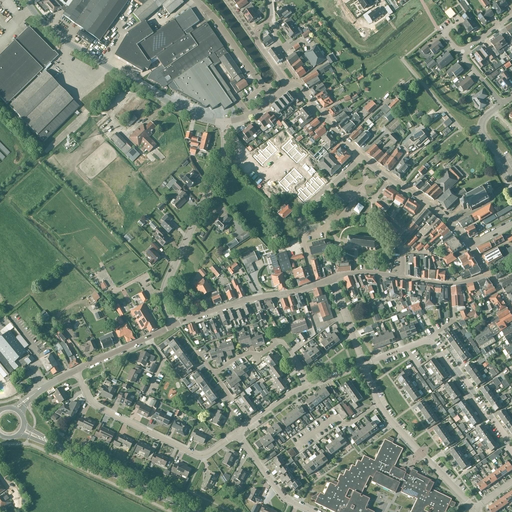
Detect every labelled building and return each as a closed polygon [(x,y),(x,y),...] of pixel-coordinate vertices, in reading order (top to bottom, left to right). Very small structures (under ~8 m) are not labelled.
[(62,8),(55,1),(55,0),(47,0),(44,3),(49,8),(48,8),(53,14),(56,10),(58,12),(62,8)] [(57,0),(68,8),(63,16),(75,24),(92,0),(57,0)] [(129,1),(126,0),(92,0),(75,24),(83,30),(78,36),(91,45),(95,39),(99,42),(129,1)] [(156,6),(159,9),(162,6),(170,15),(183,3),(180,0),(150,0),(133,14),(139,21),(156,6)] [(242,0),(236,5),(240,10),(248,3),(248,2),(250,1),(249,0),(246,0),(246,1),(245,0),(242,0)] [(357,0),(364,9),(370,5),(366,0),(357,0)] [(499,3),(493,7),(499,15),(505,11),(503,9),(508,6),(505,1),(504,0),(500,0),(498,1),(499,3)] [(245,9),(247,12),(243,14),(246,19),(255,13),(253,11),(255,9),(251,4),(245,9)] [(287,6),(276,13),(280,19),(285,15),(287,18),(292,14),(287,6)] [(383,16),(377,8),(369,14),(375,22),(383,16)] [(199,22),(190,9),(189,10),(174,20),(183,33),(191,28),(199,22)] [(484,13),(483,14),(482,12),(480,12),(478,13),(478,15),(479,17),(478,17),(484,26),(490,21),(488,19),(491,17),(491,18),(494,15),(490,10),(485,14),(484,13)] [(256,16),(255,13),(246,19),(250,24),(254,21),(255,24),(262,19),(258,14),(256,16)] [(469,29),(472,33),(473,33),(475,32),(475,31),(475,29),(477,28),(471,19),(473,18),(469,13),(462,17),(466,22),(463,24),(467,30),(469,29)] [(283,28),(287,33),(294,28),(292,25),(294,23),(291,18),(285,22),(287,25),(283,28)] [(232,104),(236,102),(229,92),(225,95),(207,68),(212,65),(208,58),(223,48),(206,23),(193,32),(191,28),(183,33),(174,20),(153,35),(144,23),(127,34),(128,36),(126,37),(114,57),(132,67),(131,71),(141,73),(142,73),(144,70),(147,71),(149,68),(152,72),(148,79),(164,88),(168,86),(171,90),(176,93),(177,92),(179,94),(180,93),(181,95),(186,98),(187,97),(188,99),(189,99),(191,101),(196,103),(197,103),(198,105),(199,104),(201,106),(205,109),(209,106),(212,110),(220,105),(224,110),(232,105),(232,104)] [(0,55),(0,97),(7,105),(11,102),(13,104),(9,107),(11,109),(47,74),(45,72),(41,75),(39,73),(57,56),(29,27),(0,55)] [(296,30),(294,28),(287,33),(291,38),(294,35),(296,38),(303,33),(299,28),(296,30)] [(309,31),(302,36),(304,39),(311,34),(309,31)] [(265,42),(262,44),(265,48),(274,43),(269,36),(263,40),(265,42)] [(504,51),(511,46),(507,39),(504,41),(501,37),(500,36),(498,38),(498,39),(496,40),(504,51)] [(111,49),(115,42),(109,39),(104,46),(111,49)] [(494,41),(491,43),(492,43),(491,44),(494,48),(492,50),(497,57),(504,52),(504,51),(496,40),(494,42),(494,41)] [(430,50),(434,55),(443,47),(438,41),(429,49),(427,46),(421,51),(425,55),(430,50)] [(309,51),(305,54),(314,68),(317,65),(318,66),(326,60),(317,45),(312,48),(313,50),(310,52),(309,51)] [(221,62),(231,77),(233,80),(233,79),(234,79),(235,80),(230,83),(237,93),(240,91),(240,92),(248,86),(244,80),(242,81),(241,80),(244,78),(241,74),(223,48),(208,58),(212,65),(207,68),(225,95),(229,92),(230,91),(214,67),(221,62)] [(269,52),(277,65),(283,61),(274,48),(269,52)] [(485,48),(480,52),(486,60),(488,58),(491,61),(496,57),(489,48),(486,50),(485,48)] [(480,52),(475,56),(476,58),(474,60),(481,69),(486,65),(483,62),(486,60),(480,52)] [(299,59),(294,53),(286,60),(290,66),(299,59)] [(333,53),(326,57),(326,58),(331,65),(335,62),(337,60),(333,53)] [(448,54),(437,62),(436,63),(433,60),(426,66),(430,70),(436,65),(440,70),(442,68),(453,59),(448,54)] [(291,67),(292,68),(295,72),(299,68),(303,65),(301,62),(304,60),(301,57),(299,59),(299,60),(291,67)] [(505,62),(502,59),(493,65),(496,69),(505,62)] [(331,74),(334,72),(329,63),(320,69),(323,74),(329,70),(331,74)] [(457,64),(446,73),(450,78),(454,75),(456,78),(463,71),(457,64)] [(295,72),(300,78),(309,71),(307,69),(304,71),(302,67),(295,72)] [(316,71),(302,81),(305,84),(305,85),(317,77),(319,76),(319,75),(316,71)] [(499,74),(497,71),(488,77),(491,81),(495,78),(495,77),(499,74)] [(503,79),(497,84),(499,88),(502,86),(506,91),(511,87),(509,83),(509,84),(507,82),(508,81),(507,81),(510,78),(505,71),(500,75),(503,79)] [(11,109),(44,142),(79,107),(47,74),(11,109)] [(317,77),(305,85),(309,90),(321,83),(317,77)] [(468,77),(467,79),(464,81),(461,79),(454,85),(458,89),(460,87),(464,92),(474,84),(468,77)] [(318,85),(309,91),(315,97),(326,90),(322,84),(319,86),(318,85)] [(318,100),(328,95),(327,93),(326,91),(323,93),(316,97),(318,100)] [(472,99),(480,109),(485,106),(481,100),(487,96),(483,91),(472,99)] [(290,92),(286,96),(292,103),(295,101),(297,104),(301,101),(297,96),(295,98),(290,92)] [(329,95),(324,98),(318,100),(324,109),(333,103),(329,95)] [(286,96),(282,100),(292,112),(293,111),(291,109),(291,108),(289,106),(292,103),(286,96)] [(399,102),(400,102),(397,99),(394,102),(389,107),(393,112),(398,106),(399,106),(401,104),(399,102)] [(282,100),(277,103),(283,111),(286,108),(290,113),(287,115),(288,117),(292,113),(292,112),(282,100)] [(280,113),(283,111),(277,103),(273,107),(277,112),(275,114),(279,119),(283,116),(280,113)] [(374,103),(366,111),(369,115),(378,107),(374,103)] [(296,119),(298,122),(310,111),(307,107),(300,113),(301,115),(299,117),(296,119)] [(335,107),(327,111),(333,118),(339,113),(335,107)] [(344,113),(334,120),(338,124),(347,117),(347,116),(350,114),(353,112),(350,108),(348,110),(346,108),(343,111),(344,113)] [(304,123),(299,127),(301,129),(304,127),(305,126),(312,120),(310,118),(313,115),(310,111),(307,114),(301,119),(303,122),(304,123)] [(385,117),(389,122),(395,117),(390,112),(385,117)] [(272,115),(270,117),(267,113),(262,117),(269,125),(272,128),(274,127),(273,125),(277,121),(272,115)] [(361,122),(359,120),(361,119),(356,114),(353,117),(349,120),(351,122),(343,130),(347,134),(348,134),(361,122)] [(130,127),(137,120),(133,115),(126,122),(130,127)] [(267,127),(269,125),(262,117),(258,120),(261,124),(258,126),(264,132),(268,128),(267,127)] [(349,123),(349,122),(348,120),(349,119),(347,117),(338,125),(342,129),(349,123)] [(307,128),(305,129),(307,132),(309,130),(311,132),(313,130),(320,123),(317,119),(309,125),(308,124),(306,126),(307,128)] [(447,127),(450,125),(452,123),(449,119),(443,124),(447,127)] [(142,125),(129,138),(139,148),(141,145),(143,147),(140,150),(144,153),(147,150),(149,153),(156,145),(149,138),(152,134),(151,133),(156,128),(150,123),(145,128),(142,125)] [(251,125),(246,129),(253,136),(255,134),(257,136),(261,133),(256,126),(254,129),(251,125)] [(313,138),(310,141),(312,142),(313,144),(316,141),(319,138),(320,138),(323,136),(322,134),(326,131),(323,126),(315,133),(317,136),(314,139),(313,138)] [(353,141),(364,131),(361,127),(357,130),(358,130),(350,138),(353,141)] [(448,128),(442,132),(446,136),(451,132),(448,128)] [(255,139),(253,136),(246,129),(242,132),(245,136),(242,138),(247,144),(252,140),(253,141),(255,139)] [(429,140),(429,139),(425,136),(426,135),(421,130),(410,140),(411,140),(405,145),(408,148),(413,144),(415,145),(419,149),(429,140)] [(110,140),(125,155),(132,162),(140,155),(132,148),(133,147),(128,142),(127,144),(117,133),(110,140)] [(198,139),(191,137),(192,134),(187,133),(185,139),(191,140),(191,141),(197,142),(198,139)] [(321,138),(323,140),(321,141),(322,143),(324,141),(327,144),(324,147),(327,151),(337,143),(328,133),(321,138)] [(369,138),(364,133),(355,143),(360,148),(369,138)] [(203,134),(201,143),(209,145),(211,136),(203,134)] [(393,134),(389,138),(395,145),(399,140),(393,134)] [(291,140),(282,148),(287,153),(294,147),(290,143),(292,141),(291,140)] [(197,149),(199,150),(206,152),(207,150),(209,145),(201,143),(197,142),(197,143),(191,142),(188,141),(187,145),(190,145),(197,147),(197,149)] [(377,143),(366,154),(371,157),(379,150),(376,146),(377,147),(379,145),(380,145),(382,143),(380,141),(378,143),(377,143)] [(269,145),(265,149),(272,155),(277,150),(269,142),(267,143),(269,145)] [(78,152),(74,146),(71,149),(68,145),(61,150),(64,153),(68,150),(72,156),(78,152)] [(339,145),(334,150),(347,162),(351,158),(344,150),(343,151),(341,149),(341,148),(339,145)] [(264,150),(260,153),(267,160),(272,155),(265,149),(263,147),(262,148),(264,150)] [(294,147),(287,153),(292,158),(299,152),(301,150),(299,148),(297,150),(294,147)] [(391,156),(389,155),(392,152),(395,149),(393,147),(390,150),(388,151),(383,157),(378,162),(383,166),(387,161),(391,156)] [(377,162),(386,153),(388,151),(385,148),(383,150),(381,152),(380,151),(372,158),(377,162)] [(403,154),(398,149),(388,161),(383,167),(390,172),(394,166),(403,154)] [(342,167),(347,162),(334,150),(330,154),(333,157),(333,156),(338,162),(342,167)] [(299,152),(292,158),(297,163),(305,155),(304,153),(302,155),(299,152)] [(255,155),(253,156),(262,165),(267,160),(260,153),(257,157),(255,155)] [(327,153),(318,162),(319,163),(317,165),(327,175),(328,173),(331,176),(332,176),(341,167),(329,155),(327,153)] [(403,160),(393,174),(396,177),(407,163),(409,161),(405,158),(403,160)] [(411,166),(407,163),(396,177),(400,179),(411,166)] [(418,172),(422,176),(427,170),(423,167),(418,172)] [(294,168),(289,173),(296,180),(299,176),(301,179),(303,177),(294,168)] [(438,181),(432,188),(425,194),(434,201),(442,192),(445,195),(461,178),(452,168),(449,171),(447,169),(437,179),(438,181)] [(198,176),(193,171),(189,176),(188,175),(183,181),(190,188),(196,183),(193,180),(198,176)] [(289,173),(284,178),(291,185),(293,187),(294,185),(292,183),(296,180),(289,173)] [(413,186),(419,190),(428,181),(424,176),(420,180),(415,185),(413,186)] [(313,177),(312,179),(320,187),(324,184),(318,177),(315,179),(313,177)] [(284,178),(279,183),(288,192),(289,190),(287,188),(291,185),(284,178)] [(169,189),(171,187),(176,192),(178,190),(180,192),(183,188),(177,182),(173,179),(166,186),(169,189)] [(313,182),(310,184),(317,191),(320,187),(312,179),(311,180),(313,182)] [(491,198),(490,198),(490,196),(489,195),(492,194),(492,195),(493,194),(492,194),(493,192),(493,191),(492,191),(491,189),(492,189),(492,188),(491,189),(489,188),(491,187),(491,186),(489,183),(489,182),(488,183),(485,185),(485,184),(484,185),(477,189),(477,190),(473,192),(473,191),(472,192),(473,193),(469,195),(468,194),(468,195),(467,196),(467,195),(464,196),(464,198),(463,198),(462,198),(463,199),(462,200),(463,201),(462,202),(463,202),(464,202),(461,204),(460,203),(460,204),(461,204),(463,209),(463,210),(464,210),(464,209),(467,208),(468,209),(469,209),(470,208),(471,209),(470,210),(471,210),(472,211),(472,210),(476,208),(476,209),(477,208),(476,207),(480,205),(480,206),(481,206),(481,205),(484,203),(485,204),(490,201),(490,200),(490,198),(491,198)] [(309,186),(306,188),(312,195),(316,191),(308,183),(307,184),(309,186)] [(420,191),(425,194),(432,188),(427,184),(420,191)] [(388,187),(383,195),(393,202),(398,194),(388,187)] [(301,188),(299,189),(308,198),(312,194),(305,188),(303,190),(301,188)] [(300,193),(297,195),(304,202),(308,198),(299,189),(298,191),(300,193)] [(458,199),(464,196),(467,195),(464,190),(454,196),(449,191),(438,202),(439,204),(440,205),(442,205),(447,210),(458,199)] [(178,199),(175,201),(173,199),(170,202),(172,204),(172,205),(178,210),(181,207),(182,205),(186,202),(185,200),(188,197),(183,192),(177,198),(178,199)] [(403,204),(406,199),(399,194),(395,200),(393,203),(399,207),(401,203),(403,204)] [(404,208),(409,211),(415,203),(410,200),(404,208)] [(157,208),(160,212),(165,207),(161,203),(157,208)] [(413,216),(415,215),(421,206),(415,203),(409,211),(412,213),(411,214),(413,216)] [(288,207),(285,204),(281,208),(284,211),(279,215),(284,221),(293,212),(288,207)] [(359,205),(354,211),(359,214),(364,208),(359,205)] [(491,205),(459,223),(463,228),(479,219),(480,222),(487,218),(496,213),(491,205)] [(498,213),(500,217),(511,209),(511,208),(510,206),(498,213)] [(426,209),(418,218),(420,221),(421,222),(423,220),(430,212),(426,209)] [(433,215),(430,212),(423,220),(425,221),(423,224),(424,225),(433,215)] [(164,223),(161,226),(169,233),(174,228),(169,222),(172,220),(167,215),(161,220),(164,223)] [(220,218),(215,224),(223,231),(228,225),(227,225),(232,219),(228,215),(223,221),(220,218)] [(419,232),(422,235),(427,230),(438,220),(434,216),(426,223),(428,225),(426,227),(425,226),(424,227),(419,232)] [(489,219),(483,222),(485,225),(495,221),(498,220),(496,216),(495,216),(494,217),(493,216),(489,218),(489,219)] [(272,221),(277,227),(281,223),(276,217),(272,221)] [(417,226),(421,222),(420,221),(418,218),(406,231),(411,235),(418,227),(417,226)] [(398,232),(390,224),(384,219),(380,223),(394,236),(398,232)] [(424,237),(428,233),(429,233),(430,231),(432,229),(434,231),(442,224),(438,220),(427,230),(422,235),(424,237)] [(152,222),(149,225),(154,230),(157,227),(152,222)] [(435,237),(434,236),(438,232),(439,234),(447,228),(442,224),(434,231),(432,233),(429,236),(432,239),(435,237)] [(475,235),(478,234),(476,230),(477,229),(478,228),(476,224),(473,226),(465,230),(470,238),(475,235)] [(430,242),(432,245),(439,239),(440,238),(442,236),(443,238),(450,232),(447,228),(440,234),(430,242)] [(159,235),(155,239),(163,247),(168,242),(162,236),(164,234),(159,229),(156,232),(159,235)] [(249,230),(240,236),(244,241),(252,235),(249,230)] [(127,242),(132,239),(128,232),(123,236),(127,242)] [(442,246),(445,244),(446,243),(446,242),(455,237),(451,233),(442,240),(443,243),(441,244),(442,246)] [(348,247),(350,247),(350,248),(351,248),(351,247),(354,248),(355,248),(358,248),(358,249),(359,249),(359,248),(362,248),(362,249),(363,249),(367,249),(367,250),(368,250),(368,249),(371,249),(371,250),(375,250),(375,251),(376,251),(376,250),(378,248),(379,248),(379,247),(379,244),(380,243),(379,243),(377,240),(376,239),(376,240),(373,240),(373,239),(372,238),(372,240),(369,239),(369,238),(368,238),(368,239),(364,239),(364,238),(363,238),(363,239),(360,238),(360,237),(359,237),(359,238),(356,238),(356,237),(355,237),(355,238),(352,237),(352,236),(351,236),(351,237),(349,237),(349,239),(348,239),(348,240),(349,240),(349,244),(348,244),(347,245),(348,245),(348,247)] [(493,240),(493,241),(490,243),(477,249),(481,254),(505,242),(502,236),(493,240)] [(416,237),(406,247),(409,249),(418,239),(416,237)] [(445,244),(444,245),(447,250),(460,243),(459,242),(456,238),(446,243),(445,244)] [(231,249),(239,244),(235,239),(227,245),(231,249)] [(313,247),(309,248),(311,256),(332,250),(330,243),(325,244),(324,240),(312,243),(313,247)] [(151,247),(145,253),(146,255),(151,260),(148,263),(151,266),(154,263),(155,263),(160,257),(155,252),(156,251),(156,252),(159,249),(153,243),(150,246),(151,247)] [(424,246),(421,243),(415,249),(418,252),(424,246)] [(451,255),(452,254),(453,254),(443,259),(447,266),(454,262),(457,260),(459,259),(456,255),(455,255),(454,256),(454,255),(464,249),(461,244),(460,243),(447,250),(451,255)] [(483,257),(487,263),(508,250),(507,250),(507,248),(505,249),(503,247),(503,246),(483,257)] [(494,266),(511,255),(511,248),(511,247),(507,250),(508,250),(487,263),(489,266),(493,264),(494,266)] [(254,252),(251,253),(250,250),(247,252),(248,255),(241,258),(248,274),(255,271),(251,263),(258,261),(254,252)] [(298,261),(296,256),(289,258),(287,252),(277,255),(282,272),(292,269),(293,272),(295,271),(297,278),(296,278),(297,282),(299,287),(305,285),(300,269),(296,270),(293,262),(298,261)] [(462,266),(461,264),(463,266),(474,260),(469,253),(459,259),(457,260),(454,262),(454,263),(456,262),(457,263),(459,267),(462,266)] [(279,267),(275,255),(270,257),(273,268),(274,268),(279,267)] [(311,261),(313,268),(319,267),(318,266),(317,259),(311,261)] [(462,266),(465,271),(468,269),(472,267),(473,268),(472,268),(473,269),(478,266),(474,260),(463,266),(462,266)] [(236,263),(230,268),(234,273),(235,272),(234,272),(239,268),(236,263)] [(313,268),(315,277),(321,275),(319,269),(322,268),(321,265),(318,266),(319,267),(313,268)] [(215,266),(210,270),(217,278),(222,274),(215,266)] [(279,267),(274,268),(273,269),(273,270),(274,271),(274,272),(275,272),(276,275),(271,276),(275,288),(278,287),(280,291),(288,290),(282,273),(281,273),(280,266),(279,266),(279,267)] [(469,271),(468,269),(465,271),(462,272),(463,274),(461,276),(463,280),(471,276),(472,278),(480,275),(482,272),(481,271),(478,266),(473,269),(469,271)] [(308,273),(307,269),(302,271),(301,268),(300,269),(305,285),(311,283),(308,273)] [(323,273),(322,268),(319,269),(321,275),(315,277),(316,281),(325,277),(324,272),(323,273)] [(207,275),(202,269),(199,272),(204,277),(207,275)] [(436,281),(445,281),(446,272),(437,272),(436,281)] [(511,275),(499,282),(503,289),(511,285),(511,275)] [(363,276),(357,276),(361,288),(364,287),(366,291),(368,290),(367,288),(369,287),(368,286),(368,285),(367,285),(368,286),(367,286),(363,276)] [(365,276),(368,285),(368,286),(369,287),(367,288),(368,290),(369,293),(370,293),(371,295),(374,293),(372,286),(378,286),(375,277),(365,276)] [(356,287),(353,277),(344,279),(351,297),(356,295),(353,288),(356,287)] [(204,279),(194,284),(198,292),(200,291),(203,297),(213,292),(207,281),(205,282),(204,279)] [(236,280),(232,282),(235,289),(239,299),(246,297),(244,292),(244,291),(244,289),(243,289),(241,285),(238,286),(238,285),(241,283),(239,279),(236,280)] [(385,289),(389,288),(389,287),(390,287),(390,289),(392,280),(385,279),(386,282),(383,283),(385,289)] [(487,279),(478,283),(481,288),(480,289),(483,293),(487,291),(487,290),(493,287),(487,279)] [(390,290),(389,291),(391,299),(401,297),(400,292),(400,282),(392,280),(390,289),(390,290)] [(418,301),(418,299),(418,297),(416,297),(415,292),(415,291),(415,284),(409,283),(409,292),(411,293),(411,299),(412,302),(418,301)] [(224,287),(226,294),(228,297),(230,301),(235,299),(234,295),(233,291),(232,291),(230,285),(224,287)] [(435,286),(426,285),(426,292),(427,292),(426,297),(425,306),(435,306),(436,298),(434,298),(435,286)] [(511,285),(503,289),(508,296),(511,293),(511,285)] [(448,288),(441,287),(441,294),(439,294),(439,303),(440,303),(440,304),(442,303),(449,302),(448,288)] [(461,287),(451,288),(452,301),(452,308),(455,308),(464,307),(463,300),(463,297),(464,297),(463,290),(462,291),(461,287)] [(496,291),(493,287),(487,290),(487,291),(483,293),(482,293),(483,295),(480,296),(483,300),(486,299),(485,298),(491,295),(496,291)] [(310,308),(313,315),(320,313),(323,322),(333,319),(322,288),(316,290),(316,289),(314,290),(314,291),(313,291),(316,299),(317,298),(319,305),(310,308)] [(143,292),(138,295),(140,297),(143,303),(148,300),(143,292)] [(212,295),(213,298),(212,299),(215,305),(222,302),(218,293),(212,295)] [(96,294),(88,297),(91,302),(98,299),(96,294)] [(303,308),(302,304),(304,303),(303,301),(304,301),(305,300),(305,299),(305,297),(304,297),(302,297),(301,294),(295,296),(298,305),(298,306),(299,309),(303,308)] [(495,309),(494,308),(493,306),(502,301),(498,294),(489,299),(492,304),(488,306),(490,312),(495,309)] [(292,297),(287,299),(293,316),(297,314),(296,311),(294,311),(293,307),(295,306),(292,297)] [(265,305),(267,310),(275,308),(272,299),(263,301),(265,305)] [(284,311),(285,314),(291,312),(290,309),(289,310),(286,299),(280,301),(284,311)] [(192,300),(190,301),(192,306),(195,304),(198,312),(204,309),(200,301),(195,303),(192,300)] [(263,301),(255,303),(259,312),(266,310),(263,301)] [(506,308),(502,301),(493,306),(494,308),(496,307),(500,312),(506,308)] [(353,305),(352,305),(357,313),(361,310),(357,303),(356,303),(353,305)] [(144,304),(130,312),(133,317),(135,316),(137,320),(136,320),(138,325),(139,324),(139,325),(139,326),(141,331),(146,328),(150,333),(157,329),(154,324),(155,323),(151,315),(149,315),(147,311),(148,310),(144,304)] [(419,314),(418,312),(418,311),(416,305),(411,307),(412,311),(413,311),(416,315),(419,314)] [(507,308),(496,314),(498,317),(486,324),(487,326),(481,330),(483,333),(492,327),(491,326),(495,324),(511,315),(507,308)] [(466,325),(465,321),(469,319),(469,318),(474,317),(475,319),(480,317),(477,310),(467,314),(466,310),(460,312),(463,320),(458,322),(461,327),(466,325)] [(263,313),(257,315),(259,322),(261,327),(265,326),(264,324),(266,323),(265,320),(263,313)] [(496,342),(493,337),(507,328),(505,325),(511,320),(511,316),(511,315),(495,324),(491,326),(492,327),(483,333),(475,338),(482,351),(484,349),(496,342)] [(118,322),(121,327),(114,330),(119,339),(124,336),(127,343),(135,339),(132,332),(127,323),(125,325),(120,317),(116,320),(117,323),(118,322)] [(220,337),(219,333),(218,329),(220,329),(218,324),(217,324),(215,319),(210,321),(215,335),(217,338),(220,337)] [(308,330),(304,319),(290,324),(294,335),(308,330)] [(65,329),(71,325),(69,320),(63,323),(65,329)] [(209,332),(210,334),(213,333),(210,326),(208,327),(206,322),(201,325),(204,330),(202,330),(204,334),(209,332)] [(411,327),(409,328),(412,336),(417,334),(413,323),(410,324),(411,327)] [(195,324),(188,326),(190,334),(192,333),(193,336),(198,334),(195,324)] [(406,326),(403,327),(407,338),(412,336),(409,328),(407,328),(406,326)] [(502,334),(504,336),(511,331),(511,326),(502,333),(502,334)] [(401,328),(402,330),(399,331),(402,340),(407,338),(403,327),(403,328),(401,328)] [(385,336),(382,337),(385,346),(391,344),(386,332),(385,328),(382,329),(384,334),(385,336)] [(334,334),(332,336),(330,333),(328,334),(336,345),(340,341),(337,336),(340,334),(336,329),(333,332),(334,334)] [(60,330),(56,333),(63,342),(67,338),(60,330)] [(388,331),(386,332),(391,344),(396,342),(393,334),(390,335),(388,331)] [(455,332),(453,333),(452,331),(444,336),(448,341),(455,335),(455,336),(456,335),(455,332)] [(0,339),(0,374),(3,379),(7,376),(8,376),(20,365),(23,368),(27,365),(28,366),(34,360),(31,357),(30,357),(24,349),(9,332),(0,339)] [(112,343),(115,342),(111,333),(106,335),(108,339),(100,342),(103,349),(113,345),(112,343)] [(251,339),(250,336),(246,337),(245,333),(242,334),(247,347),(252,345),(250,340),(251,339)] [(265,345),(263,337),(266,336),(265,334),(262,335),(262,336),(259,337),(258,333),(255,334),(259,347),(265,345)] [(380,338),(377,339),(380,348),(385,346),(382,337),(380,333),(378,333),(380,338)] [(241,339),(238,340),(241,349),(247,347),(242,334),(240,335),(241,339)] [(252,345),(253,348),(259,347),(255,334),(253,334),(254,338),(251,339),(250,340),(252,345)] [(323,338),(331,348),(336,345),(328,334),(326,336),(328,339),(326,341),(323,338)] [(448,341),(451,345),(458,340),(455,336),(455,335),(448,341)] [(375,350),(380,348),(377,339),(376,336),(374,337),(375,340),(372,341),(375,350)] [(166,350),(168,352),(178,344),(175,339),(172,342),(169,338),(163,343),(165,347),(167,345),(169,348),(166,350)] [(327,351),(331,348),(323,338),(322,339),(324,342),(321,344),(327,351)] [(451,345),(454,349),(461,344),(463,343),(461,340),(459,341),(458,340),(451,345)] [(87,344),(81,347),(84,353),(88,351),(87,350),(89,349),(91,353),(97,350),(93,341),(86,344),(87,344)] [(232,341),(226,343),(230,356),(232,355),(231,351),(234,350),(232,341)] [(494,348),(496,351),(505,347),(502,341),(497,344),(498,346),(494,348)] [(220,345),(221,348),(223,354),(226,353),(227,357),(230,356),(226,343),(220,345)] [(51,347),(55,352),(59,348),(56,344),(51,347)] [(172,351),(174,354),(181,348),(178,344),(168,352),(169,353),(172,351)] [(454,349),(457,354),(464,348),(461,344),(454,349)] [(63,347),(69,358),(70,360),(74,367),(79,364),(74,355),(72,356),(68,349),(66,345),(62,347),(63,347)] [(311,347),(309,348),(317,359),(321,355),(316,348),(313,350),(311,347)] [(175,356),(177,358),(185,353),(181,348),(174,354),(171,356),(172,358),(175,356)] [(221,348),(215,350),(220,363),(222,363),(221,358),(224,357),(223,354),(221,348)] [(307,350),(308,350),(305,352),(313,362),(317,359),(309,348),(307,350)] [(457,354),(460,358),(468,353),(467,353),(469,352),(467,349),(466,350),(464,348),(457,354)] [(217,364),(220,363),(215,350),(210,352),(212,361),(216,360),(217,364)] [(487,360),(489,358),(497,354),(494,350),(488,353),(484,355),(487,360)] [(147,361),(149,362),(151,356),(149,355),(142,352),(137,363),(144,366),(147,361)] [(308,365),(313,362),(305,352),(303,353),(305,356),(302,358),(308,365)] [(185,353),(177,358),(174,360),(176,362),(178,360),(180,363),(188,357),(185,353)] [(469,355),(468,353),(460,358),(463,363),(467,360),(468,362),(474,358),(471,354),(469,355)] [(51,354),(40,360),(47,372),(50,370),(53,375),(59,372),(57,367),(58,366),(51,354)] [(264,360),(268,365),(279,357),(277,355),(273,357),(271,355),(264,360)] [(182,365),(184,367),(191,362),(188,357),(180,363),(177,365),(179,367),(182,365)] [(268,365),(263,368),(264,369),(266,369),(269,367),(271,370),(276,367),(279,365),(277,362),(280,359),(279,357),(268,365)] [(69,369),(74,367),(70,360),(68,361),(66,358),(63,359),(69,369)] [(435,360),(425,367),(427,369),(430,367),(431,369),(438,364),(435,360)] [(181,374),(180,372),(182,371),(185,369),(187,372),(186,373),(188,375),(193,370),(192,368),(195,366),(191,362),(184,367),(181,369),(181,370),(179,371),(178,371),(177,373),(179,375),(181,374)] [(152,374),(153,374),(154,372),(157,365),(153,364),(152,365),(152,366),(149,372),(152,374)] [(243,364),(238,368),(246,379),(248,377),(246,374),(249,371),(243,364)] [(438,364),(431,369),(434,374),(441,368),(438,364)] [(465,369),(468,374),(477,367),(476,368),(473,364),(465,369)] [(268,372),(272,377),(283,369),(282,366),(278,369),(276,367),(271,370),(268,372)] [(479,373),(477,370),(478,369),(477,367),(468,374),(471,378),(480,371),(479,373)] [(126,380),(130,382),(130,381),(134,383),(138,376),(141,371),(135,368),(134,371),(131,369),(128,374),(129,374),(126,380)] [(238,368),(233,371),(236,374),(239,379),(242,377),(244,380),(246,379),(238,368)] [(444,373),(441,368),(434,374),(431,376),(433,378),(436,376),(437,378),(444,373)] [(272,377),(276,381),(276,382),(280,378),(283,376),(281,373),(285,371),(283,369),(272,377)] [(398,380),(402,385),(409,379),(408,377),(412,375),(408,370),(399,376),(401,379),(398,380)] [(190,382),(192,384),(202,376),(198,371),(191,377),(193,380),(190,382)] [(471,378),(474,382),(482,377),(480,375),(482,374),(480,371),(471,378)] [(448,377),(444,373),(437,378),(436,379),(437,381),(439,380),(440,383),(439,384),(440,386),(445,382),(444,380),(448,377)] [(236,374),(231,378),(239,388),(241,387),(238,383),(241,381),(239,379),(236,374)] [(482,377),(474,382),(477,387),(485,382),(484,380),(487,377),(485,375),(482,377)] [(196,383),(198,386),(205,380),(202,376),(192,384),(193,385),(196,383)] [(231,378),(226,381),(231,388),(234,386),(237,391),(239,389),(239,388),(231,378)] [(273,384),(276,389),(288,380),(286,378),(282,381),(280,378),(276,382),(276,381),(273,384)] [(402,385),(405,389),(412,384),(411,382),(413,380),(411,378),(409,379),(402,385)] [(492,382),(496,388),(494,389),(494,390),(496,388),(498,387),(498,386),(501,384),(497,378),(492,382)] [(199,388),(201,390),(208,385),(205,380),(198,386),(195,388),(196,390),(199,388)] [(289,382),(288,380),(276,389),(280,394),(288,388),(285,385),(289,382)] [(342,387),(346,391),(346,392),(353,386),(350,382),(342,387)] [(410,385),(405,389),(408,393),(415,388),(418,386),(415,382),(414,382),(413,383),(412,384),(410,385)] [(444,395),(447,392),(455,387),(451,383),(448,385),(446,383),(441,387),(442,389),(444,388),(446,390),(442,393),(444,395)] [(202,392),(204,395),(212,389),(208,385),(201,390),(198,392),(199,394),(202,392)] [(100,391),(102,393),(100,396),(105,398),(106,397),(111,400),(114,393),(115,390),(109,387),(108,390),(105,388),(105,387),(102,386),(100,391)] [(345,396),(347,394),(349,396),(356,391),(353,386),(346,392),(346,391),(343,393),(345,396)] [(415,388),(408,393),(411,398),(418,392),(417,390),(419,388),(418,386),(415,388)] [(491,388),(489,389),(487,386),(481,391),(484,396),(491,392),(492,391),(491,388)] [(53,395),(59,404),(65,400),(64,398),(66,396),(60,387),(54,391),(55,392),(56,393),(53,395)] [(447,399),(450,397),(458,391),(455,387),(447,392),(449,394),(445,396),(447,399)] [(238,401),(242,406),(250,401),(248,398),(251,396),(249,393),(252,391),(250,388),(247,390),(241,395),(243,398),(238,401)] [(330,401),(328,398),(330,396),(325,388),(321,391),(326,399),(329,402),(331,405),(332,403),(330,401)] [(205,397),(207,399),(215,394),(212,389),(204,395),(201,397),(203,399),(205,397)] [(256,400),(263,395),(260,391),(253,396),(256,400)] [(321,391),(317,394),(323,401),(325,405),(326,404),(324,400),(326,399),(321,391)] [(349,396),(352,400),(359,395),(356,391),(349,396)] [(460,401),(458,398),(461,396),(458,391),(450,397),(453,401),(452,402),(454,405),(460,401)] [(120,392),(117,398),(121,400),(119,403),(125,406),(129,407),(132,400),(134,397),(130,396),(130,397),(126,395),(120,392)] [(422,397),(418,392),(411,398),(414,402),(422,397)] [(484,396),(488,402),(495,397),(491,392),(484,396)] [(207,402),(209,405),(211,407),(217,402),(216,400),(218,398),(215,394),(207,399),(205,401),(206,403),(207,402)] [(317,394),(313,397),(319,404),(322,408),(324,407),(321,403),(323,401),(317,394)] [(362,399),(359,395),(352,400),(354,403),(352,405),(355,410),(360,406),(358,403),(362,399)] [(488,402),(492,407),(498,402),(501,400),(502,400),(505,397),(504,395),(497,400),(495,397),(488,402)] [(313,397),(309,399),(315,407),(317,410),(319,409),(317,406),(319,404),(313,397)] [(250,401),(242,406),(246,411),(257,403),(259,401),(258,399),(255,401),(252,404),(250,401)] [(315,407),(309,399),(306,402),(308,406),(306,408),(310,413),(314,410),(313,409),(315,407)] [(257,403),(246,411),(249,416),(257,411),(255,408),(258,405),(261,403),(259,401),(257,403)] [(462,411),(468,406),(465,401),(456,407),(459,412),(462,411)] [(73,414),(75,414),(79,406),(71,402),(68,408),(63,405),(58,411),(65,414),(65,415),(71,418),(73,414)] [(135,408),(138,410),(137,413),(146,418),(150,410),(143,407),(144,406),(137,402),(135,408)] [(418,407),(421,412),(428,407),(425,402),(418,407)] [(502,408),(504,407),(503,404),(501,405),(498,402),(492,407),(495,412),(502,408)] [(300,406),(297,409),(302,417),(304,420),(306,421),(308,420),(304,415),(306,414),(300,406)] [(462,411),(466,416),(472,412),(468,406),(462,411)] [(421,412),(424,416),(434,409),(433,409),(431,411),(428,407),(421,412)] [(297,409),(293,412),(298,419),(298,420),(301,423),(302,422),(300,418),(302,417),(297,409)] [(434,415),(433,413),(435,412),(434,409),(424,416),(427,421),(437,414),(437,413),(434,415)] [(157,410),(154,416),(158,417),(156,421),(160,423),(166,426),(167,426),(172,414),(168,412),(166,416),(160,413),(161,412),(157,410)] [(212,423),(220,427),(223,422),(224,422),(226,418),(221,416),(223,413),(216,410),(214,415),(216,416),(212,423)] [(498,416),(502,421),(508,416),(504,411),(498,416)] [(297,426),(298,424),(296,421),(298,420),(298,419),(293,412),(289,415),(294,422),(297,426)] [(466,416),(469,421),(467,423),(476,417),(472,412),(466,416)] [(438,419),(437,419),(436,418),(438,416),(437,414),(427,421),(430,425),(431,425),(432,427),(440,421),(438,419)] [(289,415),(285,418),(291,425),(293,428),(294,427),(292,424),(294,422),(289,415)] [(377,427),(376,426),(380,423),(376,416),(371,419),(373,422),(371,424),(369,421),(367,423),(374,433),(379,430),(378,428),(378,427),(377,427)] [(511,418),(510,419),(508,416),(502,421),(505,426),(511,421),(511,418)] [(480,422),(476,417),(467,423),(468,425),(471,423),(473,427),(480,422)] [(84,421),(79,419),(77,425),(84,428),(90,431),(94,423),(86,418),(84,421)] [(291,425),(285,418),(281,420),(281,421),(279,422),(288,433),(291,430),(289,427),(291,425)] [(174,421),(171,428),(177,431),(176,433),(184,436),(188,427),(180,424),(174,421)] [(367,427),(364,429),(370,437),(374,433),(367,423),(365,424),(367,427)] [(277,424),(272,427),(280,438),(282,437),(279,433),(282,431),(277,424)] [(434,430),(437,435),(448,428),(447,427),(444,429),(441,425),(434,430)] [(363,430),(360,432),(366,440),(370,437),(364,429),(362,426),(360,428),(363,430)] [(480,436),(486,432),(483,426),(476,431),(475,432),(476,434),(478,433),(480,436)] [(267,431),(269,434),(272,438),(273,438),(275,436),(278,440),(280,438),(272,427),(267,431)] [(94,436),(99,438),(100,437),(110,442),(113,434),(101,428),(100,431),(97,429),(94,436)] [(437,435),(440,439),(448,434),(446,432),(449,430),(448,428),(437,435)] [(192,436),(195,437),(193,440),(203,444),(206,437),(199,434),(199,432),(194,430),(192,436)] [(358,434),(356,436),(361,443),(366,440),(360,432),(358,430),(356,431),(358,434)] [(490,437),(486,432),(480,436),(479,437),(480,439),(481,438),(484,441),(490,437)] [(347,444),(339,433),(337,434),(340,437),(337,439),(343,447),(347,444)] [(352,434),(354,437),(351,439),(357,447),(361,443),(356,436),(353,433),(352,434)] [(474,440),(471,436),(472,436),(470,433),(466,436),(470,443),(474,440)] [(269,434),(264,437),(272,448),(274,447),(272,443),(275,441),(273,438),(272,438),(269,434)] [(440,439),(443,443),(453,437),(453,436),(451,438),(448,434),(440,439)] [(112,445),(116,447),(118,444),(129,449),(133,441),(120,435),(117,440),(115,439),(112,445)] [(337,439),(335,436),(334,437),(336,440),(333,442),(339,450),(343,447),(337,439)] [(272,448),(264,437),(255,444),(259,449),(262,447),(261,446),(263,446),(265,448),(268,446),(270,450),(272,448)] [(372,511),(366,509),(371,500),(361,495),(370,477),(374,479),(372,482),(396,494),(399,487),(401,488),(403,489),(401,493),(414,499),(414,498),(418,499),(411,511),(445,511),(449,506),(453,508),(456,504),(451,501),(452,500),(432,490),(435,484),(431,483),(432,481),(420,475),(421,473),(418,471),(417,472),(412,470),(409,478),(405,476),(406,473),(405,473),(406,471),(405,469),(403,468),(401,469),(400,470),(394,468),(403,449),(393,444),(393,443),(394,440),(389,437),(387,441),(385,440),(375,461),(364,456),(361,462),(358,461),(356,467),(352,465),(350,471),(347,470),(344,476),(341,475),(338,481),(339,482),(338,483),(333,481),(331,483),(330,483),(324,495),(320,493),(319,495),(318,496),(316,495),(311,499),(316,501),(315,503),(332,511),(372,511)] [(449,446),(450,448),(457,443),(456,441),(454,443),(452,440),(454,439),(453,437),(443,443),(446,448),(449,446)] [(478,453),(482,451),(485,448),(494,442),(490,437),(484,441),(481,444),(483,446),(480,448),(480,449),(476,452),(478,453)] [(339,450),(333,442),(331,439),(330,440),(332,443),(330,445),(335,452),(339,450)] [(135,450),(145,455),(144,458),(150,461),(155,450),(139,442),(135,450)] [(326,443),(328,446),(326,448),(331,455),(335,452),(330,445),(327,442),(326,443)] [(486,450),(489,449),(491,452),(498,447),(494,442),(485,448),(486,450)] [(450,453),(453,458),(464,450),(463,450),(461,452),(458,448),(450,453)] [(307,449),(298,455),(301,460),(310,454),(307,449)] [(500,449),(494,454),(496,457),(498,459),(500,458),(498,455),(502,452),(500,449)] [(323,450),(320,452),(320,451),(318,452),(321,455),(319,457),(318,457),(324,465),(328,462),(322,454),(324,453),(323,450)] [(464,456),(462,454),(465,453),(464,450),(453,458),(456,462),(464,457),(464,456)] [(222,463),(230,467),(233,460),(235,460),(238,454),(232,451),(230,454),(227,453),(225,457),(222,463)] [(150,461),(154,463),(154,462),(164,467),(168,459),(157,454),(156,456),(154,455),(150,461)] [(317,458),(315,460),(320,467),(324,465),(318,457),(319,457),(316,454),(315,455),(317,458)] [(456,462),(459,466),(467,461),(465,459),(468,457),(466,454),(464,456),(464,457),(456,462)] [(276,467),(274,468),(276,471),(283,465),(285,464),(281,460),(283,458),(280,456),(273,461),(275,464),(274,464),(276,467)] [(313,461),(311,463),(317,470),(320,467),(315,460),(312,456),(311,458),(313,461)] [(313,473),(317,470),(311,463),(309,459),(307,460),(309,464),(307,465),(313,473)] [(470,465),(467,461),(459,466),(462,471),(470,465)] [(503,467),(508,474),(511,470),(511,468),(507,461),(505,463),(506,465),(503,467)] [(309,476),(313,473),(307,465),(305,462),(303,463),(306,467),(303,468),(309,476)] [(171,472),(179,476),(180,474),(186,477),(190,470),(183,466),(184,465),(180,463),(178,466),(175,464),(171,472)] [(498,470),(498,471),(502,477),(508,474),(503,467),(501,464),(499,465),(500,467),(501,468),(498,470)] [(279,475),(281,474),(283,476),(287,473),(290,471),(286,467),(285,468),(283,465),(276,471),(279,475)] [(493,474),(497,481),(502,477),(498,471),(498,470),(497,468),(494,470),(496,472),(493,474)] [(230,480),(236,482),(237,480),(239,481),(237,485),(241,487),(243,483),(242,483),(246,474),(239,470),(237,473),(235,472),(230,480)] [(491,475),(487,478),(492,485),(497,481),(493,474),(491,472),(489,473),(491,475)] [(202,486),(203,487),(201,489),(205,491),(207,488),(209,489),(214,480),(215,481),(217,476),(212,473),(210,477),(207,475),(202,486)] [(289,476),(287,473),(283,476),(280,479),(283,483),(285,482),(287,485),(294,479),(291,475),(289,476)] [(487,478),(482,481),(487,488),(492,485),(487,478)] [(294,479),(287,485),(291,490),(292,489),(294,491),(295,491),(296,491),(298,490),(298,489),(298,488),(302,486),(298,481),(297,482),(294,479)] [(482,481),(476,485),(481,492),(487,488),(482,481)] [(248,500),(255,503),(255,502),(258,503),(260,498),(258,497),(260,492),(253,489),(248,500)] [(5,494),(0,497),(0,511),(12,504),(5,494)] [(504,498),(499,501),(503,508),(508,504),(504,498)] [(499,501),(493,505),(498,511),(503,508),(499,501)]
